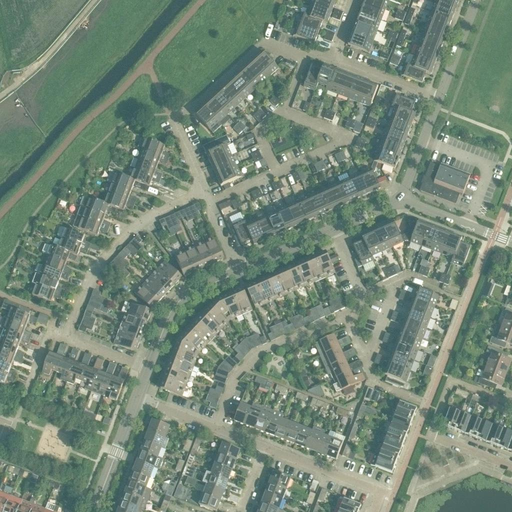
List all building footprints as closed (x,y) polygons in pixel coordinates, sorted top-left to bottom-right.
[(331,13),(335,3),(328,0),(312,0),(310,5),(331,13)] [(385,10),(388,0),(364,0),(364,2),(385,10)] [(455,11),(459,0),(458,0),(435,0),(434,3),(455,11)] [(381,21),(385,10),(364,2),(360,13),(381,21)] [(451,22),(455,11),(434,3),(430,14),(451,22)] [(327,25),(331,13),(310,5),(306,16),(322,22),(322,23),(327,25)] [(377,32),(381,21),(360,13),(356,24),(377,32)] [(318,33),(322,23),(322,22),(306,16),(302,14),(297,25),(318,33)] [(447,32),(451,22),(430,14),(426,25),(447,32)] [(373,42),(377,32),(356,24),(352,35),(373,42)] [(314,44),(318,33),(297,25),(293,36),(314,44)] [(443,43),(447,32),(426,25),(422,35),(443,43)] [(368,54),(373,42),(352,35),(347,46),(368,54)] [(439,54),(443,43),(422,35),(418,46),(439,54)] [(435,64),(439,54),(418,46),(414,56),(435,64)] [(278,69),(263,53),(254,61),(269,77),(278,69)] [(431,75),(435,64),(414,56),(410,66),(405,65),(431,75)] [(269,77),(254,61),(246,68),(261,85),(269,77)] [(422,84),(426,74),(430,76),(431,75),(405,65),(401,76),(422,84)] [(314,92),(324,66),(323,66),(322,71),(311,67),(303,87),(314,92)] [(327,91),(335,70),(324,66),(314,92),(315,92),(317,87),(327,91)] [(261,85),(246,68),(237,76),(252,92),(261,85)] [(337,95),(345,75),(335,70),(327,91),(337,95)] [(348,99),(356,79),(345,75),(337,95),(348,99)] [(252,92),(237,76),(229,84),(244,100),(252,92)] [(359,104),(367,83),(356,79),(348,99),(359,104)] [(370,108),(378,87),(367,83),(359,104),(370,108)] [(244,100),(229,84),(220,91),(236,108),(244,100)] [(236,108),(220,91),(212,99),(227,116),(236,108)] [(282,101),(276,95),(273,98),(279,104),(282,101)] [(411,114),(415,103),(394,95),(389,106),(415,116),(411,114)] [(279,104),(273,98),(270,101),(275,108),(279,104)] [(227,116),(212,99),(204,107),(219,123),(227,116)] [(411,127),(415,116),(389,106),(389,107),(394,109),(390,119),(411,127)] [(219,123),(204,107),(195,115),(210,131),(219,123)] [(265,117),(260,110),(256,114),(262,120),(265,117)] [(262,120),(256,114),(253,117),(259,123),(262,120)] [(407,137),(411,127),(390,119),(386,129),(407,137)] [(246,129),(240,123),(236,126),(242,132),(246,129)] [(239,135),(242,132),(236,126),(233,129),(239,135)] [(403,148),(407,137),(386,129),(382,140),(403,148)] [(213,149),(211,145),(208,140),(204,139),(200,140),(206,153),(213,149)] [(163,152),(164,147),(146,140),(142,150),(161,157),(163,159),(168,160),(170,155),(163,152)] [(399,159),(403,148),(382,140),(378,151),(399,159)] [(231,157),(227,146),(206,155),(211,166),(231,157)] [(138,160),(157,167),(161,157),(142,150),(138,160)] [(394,170),(399,159),(378,151),(373,162),(378,163),(394,170)] [(236,167),(231,157),(211,166),(216,176),(236,167)] [(153,177),(157,167),(138,160),(134,170),(153,177)] [(462,196),(470,176),(441,164),(440,167),(430,164),(425,177),(426,178),(424,185),(422,184),(419,192),(455,205),(459,195),(462,196)] [(241,178),(236,167),(216,176),(221,187),(241,178)] [(380,189),(372,173),(371,169),(360,174),(369,194),(380,189)] [(149,187),(153,177),(134,170),(130,180),(142,185),(149,187)] [(369,194),(360,174),(349,179),(359,199),(369,194)] [(142,185),(130,180),(116,175),(112,185),(131,192),(133,187),(140,190),(142,185)] [(359,199),(349,179),(339,183),(348,204),(359,199)] [(348,204),(339,183),(329,188),(338,208),(348,204)] [(129,197),(131,192),(112,185),(108,195),(127,202),(130,203),(128,208),(133,210),(137,200),(129,197)] [(338,208),(329,188),(318,193),(327,213),(338,208)] [(327,213),(318,193),(308,197),(317,218),(327,213)] [(123,212),(127,202),(108,195),(104,205),(116,209),(123,212)] [(116,209),(104,205),(84,197),(80,207),(105,217),(107,212),(114,215),(116,209)] [(317,218),(308,197),(297,202),(306,222),(317,218)] [(306,222),(297,202),(287,207),(296,227),(306,222)] [(197,212),(201,210),(199,204),(189,208),(194,220),(199,217),(197,212)] [(101,227),(105,217),(80,207),(76,217),(101,227)] [(296,227),(287,207),(276,211),(285,232),(296,227)] [(194,220),(189,208),(179,213),(181,219),(185,217),(188,222),(194,220)] [(285,232),(276,211),(266,216),(275,236),(285,232)] [(177,221),(181,219),(179,213),(169,217),(174,229),(180,226),(177,221)] [(275,236),(266,216),(255,221),(265,241),(275,236)] [(73,227),(97,237),(101,227),(76,217),(73,227)] [(174,229),(169,217),(159,222),(162,228),(166,226),(168,231),(174,229)] [(254,246),(243,221),(232,226),(241,246),(251,242),(253,246),(254,246)] [(265,241),(255,221),(246,225),(244,221),(243,221),(254,246),(265,241)] [(421,247),(429,226),(418,222),(412,236),(406,234),(406,242),(421,247)] [(406,242),(406,234),(400,237),(393,223),(383,228),(392,248),(406,242)] [(432,251),(440,230),(429,226),(421,247),(432,251)] [(83,242),(85,236),(61,228),(60,229),(57,236),(58,238),(62,239),(81,247),(84,248),(88,249),(90,244),(83,242)] [(392,248),(383,228),(373,232),(382,253),(392,248)] [(442,255),(450,234),(440,230),(432,251),(442,255)] [(382,253),(373,232),(362,237),(373,262),(373,261),(372,257),(382,253)] [(451,264),(461,238),(450,234),(442,255),(452,259),(451,264)] [(143,248),(138,244),(141,241),(137,236),(130,244),(139,253),(143,248)] [(373,262),(362,237),(361,237),(363,242),(353,246),(358,259),(354,260),(358,269),(373,262)] [(451,264),(462,268),(470,247),(460,243),(462,239),(461,238),(451,264)] [(58,250),(77,257),(81,247),(62,239),(58,249),(58,250)] [(214,264),(224,260),(215,239),(204,243),(214,264)] [(214,264),(204,243),(194,248),(204,269),(208,267),(214,264)] [(139,253),(130,244),(122,252),(127,256),(130,253),(134,258),(139,253)] [(77,257),(58,250),(58,249),(51,246),(50,248),(46,247),(43,248),(42,252),(43,255),(66,263),(68,259),(75,262),(77,257)] [(200,270),(204,269),(194,248),(185,252),(194,273),(200,270)] [(128,264),(124,260),(127,256),(122,252),(115,260),(124,268),(128,264)] [(194,273),(185,252),(174,257),(184,278),(194,273)] [(325,278),(335,273),(326,253),(315,257),(325,278)] [(62,273),(66,263),(43,255),(47,256),(43,266),(62,273)] [(325,278),(315,257),(305,262),(315,282),(325,278)] [(124,268),(115,260),(107,268),(112,272),(115,269),(119,273),(124,268)] [(315,282),(305,262),(295,266),(305,287),(315,282)] [(174,286),(182,278),(165,263),(157,271),(174,286)] [(70,276),(65,274),(62,273),(43,266),(39,264),(37,265),(34,272),(35,274),(59,283),(60,278),(68,281),(70,276)] [(305,287),(295,266),(286,271),(295,291),(305,287)] [(174,286),(157,271),(150,279),(166,294),(174,286)] [(295,291),(286,271),(276,275),(285,296),(295,291)] [(55,293),(59,283),(35,274),(40,276),(36,286),(55,293)] [(285,296),(276,275),(266,279),(275,300),(285,296)] [(166,294),(150,279),(142,286),(159,302),(166,294)] [(275,300),(266,279),(256,284),(265,305),(275,300)] [(265,305),(256,284),(246,288),(255,309),(265,305)] [(32,296),(51,303),(55,293),(36,286),(32,296)] [(159,302),(142,286),(135,295),(151,310),(155,307),(159,302)] [(434,309),(438,297),(417,289),(413,301),(434,309)] [(242,315),(252,311),(243,290),(232,294),(242,315)] [(104,299),(98,297),(100,293),(94,291),(90,301),(101,305),(104,299)] [(242,315),(232,294),(222,299),(232,320),(242,315)] [(232,320),(222,299),(217,302),(212,306),(229,322),(230,320),(232,320)] [(27,316),(29,310),(4,301),(1,309),(10,312),(7,320),(26,327),(30,317),(27,316)] [(99,312),(101,305),(90,301),(86,311),(92,313),(93,309),(99,312)] [(430,319),(434,309),(413,301),(409,311),(430,319)] [(147,323),(151,312),(130,304),(126,315),(147,323)] [(229,322),(212,306),(205,314),(221,330),(229,322)] [(511,331),(511,311),(506,309),(504,315),(506,316),(502,328),(511,331)] [(96,320),(90,318),(92,313),(86,311),(82,321),(94,326),(96,320)] [(426,330),(430,319),(409,311),(405,322),(426,330)] [(221,330),(205,314),(197,322),(214,338),(221,330)] [(143,333),(147,323),(126,315),(122,325),(143,333)] [(23,337),(26,327),(7,320),(4,330),(23,337)] [(91,332),(94,326),(82,321),(78,331),(84,334),(86,330),(91,332)] [(214,338),(197,322),(190,330),(206,345),(214,338)] [(422,340),(426,330),(405,322),(401,332),(422,340)] [(139,343),(143,333),(122,325),(118,335),(139,343)] [(511,346),(511,331),(502,328),(497,340),(491,338),(489,344),(504,349),(506,344),(511,346)] [(0,338),(0,339),(19,347),(23,337),(4,330),(0,338)] [(206,345),(190,330),(182,338),(199,353),(206,345)] [(418,351),(422,340),(401,332),(397,343),(418,351)] [(135,354),(139,343),(118,335),(114,345),(135,354)] [(339,349),(351,344),(348,337),(337,342),(334,336),(314,345),(317,352),(323,349),(325,354),(325,355),(339,349)] [(199,353),(182,338),(178,342),(176,348),(197,356),(198,355),(199,353)] [(17,351),(19,347),(0,339),(0,350),(15,356),(18,357),(23,359),(24,354),(17,351)] [(414,361),(418,351),(397,343),(393,353),(414,361)] [(506,374),(511,362),(501,358),(503,353),(488,347),(486,353),(491,355),(487,367),(506,374)] [(193,367),(197,356),(176,348),(172,359),(193,367)] [(345,361),(356,356),(353,350),(342,354),(339,349),(325,355),(325,354),(319,357),(325,369),(345,361)] [(0,361),(11,366),(15,356),(0,350),(0,361)] [(410,372),(414,361),(393,353),(389,364),(410,372)] [(62,358),(63,356),(57,354),(56,356),(49,354),(42,374),(49,376),(51,371),(56,373),(62,358)] [(237,366),(243,359),(239,355),(232,362),(237,366)] [(74,363),(75,363),(76,361),(69,358),(68,361),(62,358),(56,373),(62,375),(60,381),(67,383),(74,363)] [(189,377),(193,367),(172,359),(168,369),(189,377)] [(0,373),(8,376),(11,366),(0,361),(0,373)] [(350,373),(361,368),(359,362),(348,367),(345,361),(325,369),(328,376),(333,373),(336,379),(350,373)] [(87,368),(88,366),(82,363),(81,366),(75,363),(74,363),(67,383),(74,386),(76,380),(81,382),(87,368)] [(111,377),(112,377),(116,366),(110,364),(105,375),(99,373),(99,372),(91,393),(98,395),(100,390),(106,392),(111,377)] [(405,384),(410,372),(389,364),(384,376),(405,384)] [(501,387),(506,374),(487,367),(482,379),(479,378),(477,384),(489,389),(491,384),(501,387)] [(99,372),(99,373),(100,370),(94,368),(93,370),(87,368),(81,382),(86,384),(84,390),(91,393),(99,372)] [(116,402),(128,371),(122,368),(118,380),(112,377),(111,377),(106,392),(111,394),(109,399),(116,402)] [(227,380),(229,374),(218,368),(215,375),(227,380)] [(185,387),(189,377),(168,369),(164,379),(185,387)] [(336,393),(367,380),(364,374),(353,379),(350,373),(336,379),(338,384),(333,386),(336,393)] [(181,397),(185,387),(164,379),(160,389),(181,397)] [(321,398),(324,396),(320,386),(308,392),(308,393),(321,398)] [(369,402),(373,390),(368,388),(364,399),(369,402)] [(466,400),(468,394),(457,390),(455,395),(466,400)] [(412,420),(416,409),(400,403),(395,414),(412,420)] [(254,429),(262,408),(253,404),(251,409),(244,426),(254,429)] [(244,426),(251,409),(240,405),(234,422),(244,426)] [(264,433),(273,412),(262,408),(254,429),(264,433)] [(454,431),(460,414),(449,410),(443,427),(454,431)] [(275,437),(281,420),(283,416),(273,412),(264,433),(275,437)] [(408,431),(412,420),(395,414),(391,424),(408,431)] [(465,435),(471,418),(460,414),(454,431),(465,435)] [(475,439),(481,422),(471,418),(465,435),(475,439)] [(285,441),(291,424),(281,420),(275,437),(285,441)] [(165,438),(169,427),(152,421),(148,432),(165,438)] [(486,443),(492,426),(481,422),(475,439),(486,443)] [(496,447),(503,430),(505,426),(494,422),(492,426),(486,443),(496,447)] [(295,445),(302,428),(291,424),(285,441),(295,445)] [(404,441),(408,431),(391,424),(387,435),(404,441)] [(315,453),(324,431),(313,427),(312,432),(305,449),(315,453)] [(305,449),(312,432),(302,428),(295,445),(305,449)] [(507,451),(511,438),(511,433),(503,430),(496,447),(507,451)] [(325,457),(334,434),(330,432),(327,438),(322,436),(324,431),(315,453),(325,457)] [(161,448),(165,438),(148,432),(144,442),(161,448)] [(336,461),(345,438),(334,434),(325,457),(336,461)] [(400,452),(404,441),(387,435),(383,446),(400,452)] [(157,458),(161,448),(144,442),(141,452),(157,458)] [(235,461),(239,451),(223,444),(219,455),(235,461)] [(347,459),(352,448),(346,446),(342,457),(347,459)] [(400,452),(383,446),(379,456),(396,463),(400,452)] [(154,468),(157,458),(141,452),(137,462),(154,468)] [(231,471),(235,461),(219,455),(215,465),(231,471)] [(392,474),(396,463),(379,456),(374,455),(370,466),(392,474)] [(150,479),(154,468),(137,462),(133,472),(150,479)] [(228,481),(231,471),(215,465),(211,475),(228,481)] [(146,489),(150,479),(133,472),(129,482),(151,491),(146,489)] [(224,491),(228,481),(211,475),(206,473),(202,483),(224,491)] [(286,490),(290,479),(273,473),(269,484),(286,490)] [(314,493),(317,484),(318,483),(313,481),(309,491),(314,493)] [(151,491),(129,482),(125,492),(147,501),(151,491)] [(220,501),(224,491),(202,483),(202,484),(207,486),(203,495),(220,501)] [(282,500),(286,490),(269,484),(265,494),(282,500)] [(323,503),(327,492),(322,490),(317,501),(323,503)] [(144,511),(147,501),(125,492),(121,503),(144,511)] [(0,511),(3,511),(10,497),(0,493),(0,511)] [(278,510),(282,500),(265,494),(262,504),(278,510)] [(215,511),(220,501),(203,495),(199,506),(215,511)] [(17,511),(22,501),(10,497),(3,511),(17,511)] [(342,511),(358,511),(361,506),(344,500),(339,511),(342,511)] [(30,511),(33,506),(22,501),(17,511),(30,511)] [(141,511),(142,511),(143,511),(144,511),(121,503),(119,509),(117,511),(141,511)]
